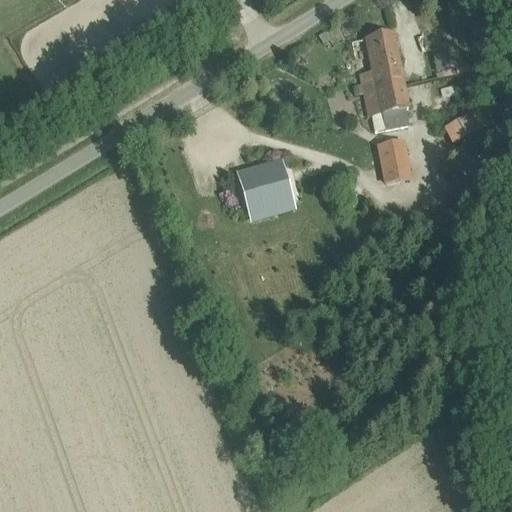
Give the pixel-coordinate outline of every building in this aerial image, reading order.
[(364,97),(368,120),(371,119),(374,136),(385,134),(407,129),(404,113),(408,112),(393,37),(366,43),(376,95),(364,97)] [(447,56),(434,59),(437,75),(449,72),(447,56)] [(488,95),(479,85),(468,96),(477,106),(488,95)] [(361,88),(352,90),(353,100),(363,98),(361,88)] [(442,101),(454,98),(452,89),(440,92),(442,101)] [(456,127),(465,142),(492,127),(483,112),(456,127)] [(379,151),(386,186),(409,182),(403,146),(379,151)] [(481,162),(454,168),(461,199),(489,192),(481,162)] [(282,171),(239,184),(247,211),(290,198),(282,171)] [(356,212),(361,201),(348,195),(343,206),(356,212)]
